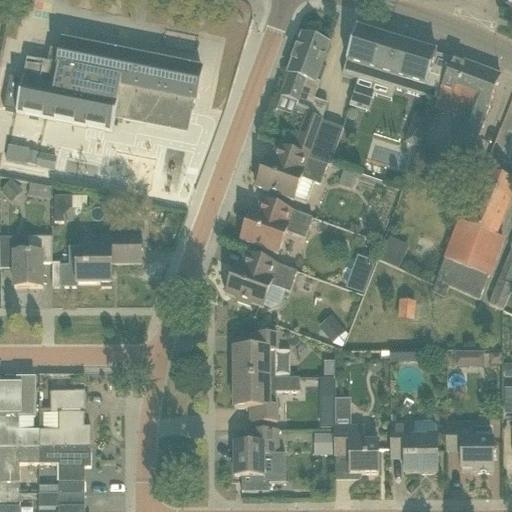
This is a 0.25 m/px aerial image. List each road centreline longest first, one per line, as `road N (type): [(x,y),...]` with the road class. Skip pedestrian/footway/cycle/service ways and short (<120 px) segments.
road 1 (residential): [(156,357),(286,0)]
road 2 (secondary): [(511,57),(358,0)]
road 3 (residential): [(0,355),(156,357)]
road 4 (residential): [(145,511),(156,357)]
